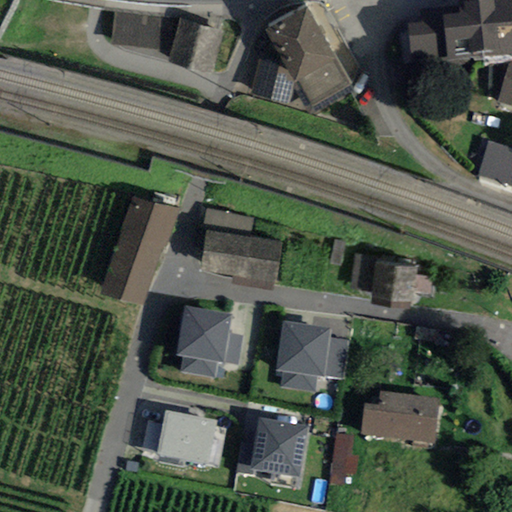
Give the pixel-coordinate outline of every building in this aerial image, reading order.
[(449,59),(511,52),(511,0),(474,0),(463,1),(465,14),(444,16),(445,20),(449,59)] [(352,87),(306,4),(264,27),(267,32),(251,93),(288,105),(294,80),(310,110),(352,87)] [(178,21),(114,12),(111,45),(169,51),(178,21)] [(224,31),(178,18),(178,21),(169,51),(166,61),(211,74),(224,31)] [(413,63),(449,59),(445,20),(409,24),(413,63)] [(498,104),(511,107),(511,63),(510,63),(498,104)] [(511,149),(488,142),(478,177),(511,186),(511,149)] [(100,294),(144,306),(179,209),(133,196),(100,294)] [(253,219),(206,209),(202,230),(206,231),(239,236),(250,238),(253,219)] [(233,277),(239,236),(206,231),(201,272),(233,277)] [(274,291),(281,243),(250,238),(239,236),(233,277),(232,284),(274,291)] [(342,266),(345,241),(334,240),(331,264),(342,266)] [(372,293),(375,262),(376,256),(355,253),(350,290),(372,293)] [(371,305),(411,309),(412,293),(414,276),(415,266),(375,262),(372,293),(371,305)] [(432,277),(414,276),(412,293),(431,295),(432,277)] [(232,314),(184,306),(176,355),(183,356),(180,372),(213,378),(216,362),(223,363),(224,362),(229,333),(232,314)] [(329,337),(330,328),(282,322),(276,372),(283,373),(281,388),(315,393),(317,377),(323,378),(324,376),(329,337)] [(229,333),(224,362),(238,364),(243,336),(229,333)] [(329,337),(324,376),(345,379),(350,340),(329,337)] [(361,435),(435,444),(440,398),(380,391),(378,406),(364,405),(361,435)] [(218,421),(165,410),(157,454),(209,465),(218,467),(226,428),(217,426),(218,421)] [(298,478),(308,427),(260,418),(254,451),(250,469),(253,470),(298,478)] [(351,436),(336,434),(331,483),(344,485),(346,473),(355,474),(357,457),(349,456),(351,436)] [(250,469),(254,451),(240,448),(236,472),(252,475),(253,470),(250,469)]
